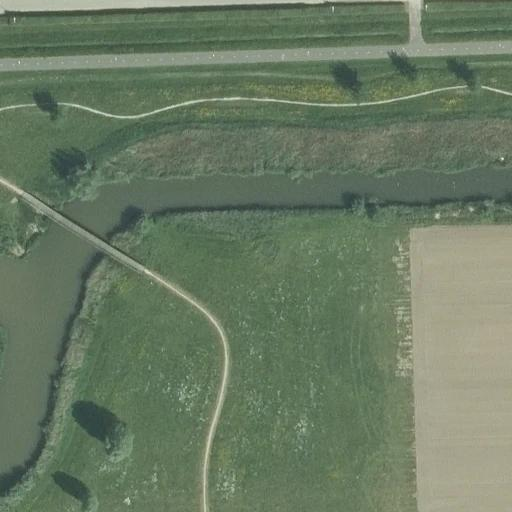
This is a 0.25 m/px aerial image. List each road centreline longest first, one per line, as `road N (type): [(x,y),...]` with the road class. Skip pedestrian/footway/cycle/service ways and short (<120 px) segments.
road 1 (unknown): [(0,84),(333,77),(511,64)]
road 2 (unclassified): [(0,7),(250,0)]
